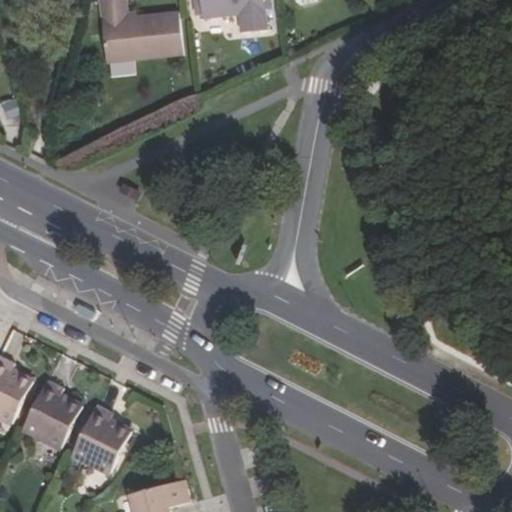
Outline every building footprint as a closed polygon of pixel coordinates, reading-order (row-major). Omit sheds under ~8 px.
[(178,20),(127,19),(127,0),(101,0),(102,62),(177,61),(178,20)] [(269,30),(265,0),(201,0),(204,20),(240,16),(242,33),(269,30)] [(17,99),(2,103),(7,120),(21,116),(17,99)] [(1,355),(0,356),(0,416),(13,423),(35,381),(14,370),(17,363),(1,355)] [(49,380),(25,429),(63,448),(84,406),(62,395),(65,388),(49,380)] [(99,405),(74,454),(112,473),(133,430),(111,419),(114,413),(99,405)] [(171,511),(170,507),(192,501),(186,479),(132,495),(135,511),(171,511)]
